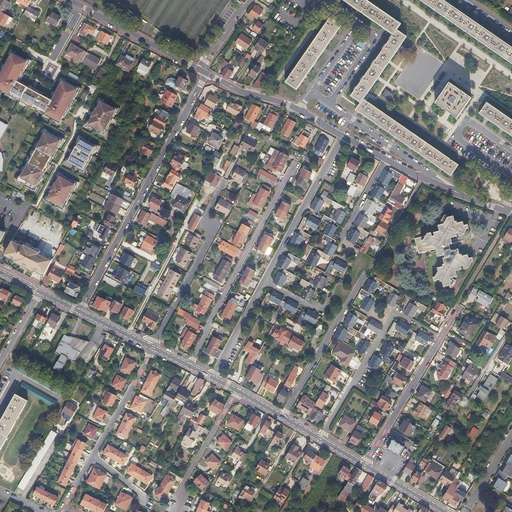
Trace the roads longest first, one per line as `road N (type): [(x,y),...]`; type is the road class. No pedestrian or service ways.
road 1 (residential): [(212,377),(342,136)]
road 2 (residential): [(79,310),(206,73)]
road 3 (residential): [(189,366),(294,164)]
road 4 (residential): [(364,464),(458,307)]
road 5 (residential): [(502,210),(342,136)]
road 6 (residential): [(342,136),(299,109),(206,73)]
road 7 (residential): [(200,69),(69,0)]
road 8 (tertiary): [(237,390),(364,464)]
road 9 (residential): [(237,390),(181,486),(178,511)]
road 10 (residential): [(154,348),(92,455)]
